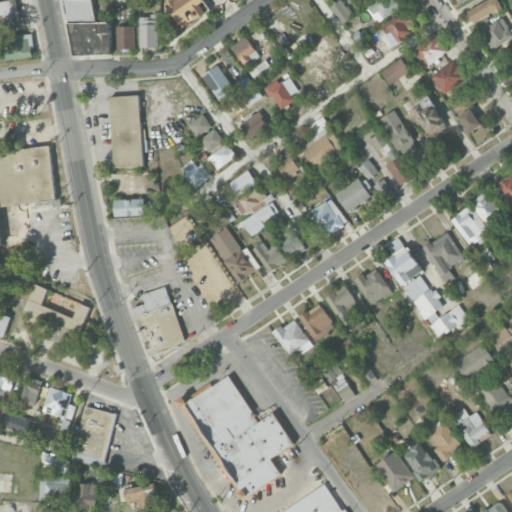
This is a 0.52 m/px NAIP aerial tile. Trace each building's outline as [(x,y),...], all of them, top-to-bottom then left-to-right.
[(0,0),(16,0),(20,20),(5,23),(7,32),(0,32),(0,0)] [(67,19),(63,0),(92,0),(96,19),(67,19)] [(184,26),(167,3),(171,0),(205,0),(210,7),(184,26)] [(342,23),(353,15),(341,0),(339,0),(330,7),(342,23)] [(369,5),(375,0),(399,0),(403,5),(385,18),(379,10),(374,13),(369,5)] [(474,22),(467,11),(487,0),(497,0),(501,7),(474,22)] [(410,31),(404,36),(405,38),(399,42),(391,31),(388,33),(382,25),(402,10),(408,19),(404,22),(410,31)] [(140,47),(140,16),(151,16),(151,13),(159,13),(159,47),(140,47)] [(487,37),(482,30),(498,19),(504,29),(508,27),(511,32),(511,34),(492,49),(485,39),(487,37)] [(74,55),(111,55),(110,22),(67,22),(74,55)] [(117,25),(135,25),(136,47),(118,48),(117,25)] [(426,67),(412,49),(435,32),(448,50),(426,67)] [(5,59),(4,48),(9,48),(8,37),(18,35),(19,37),(28,36),(29,46),(32,45),(33,56),(5,59)] [(232,46),(246,35),(260,54),(246,65),(232,46)] [(306,63),(299,53),(319,40),(325,50),(306,63)] [(381,70),(388,84),(410,73),(403,59),(381,70)] [(432,75),(453,59),(467,78),(445,93),(432,75)] [(272,69),(266,60),(249,72),(256,81),(272,69)] [(203,74),(218,64),(236,90),(220,101),(203,74)] [(300,80),(315,70),(326,86),(311,96),(300,80)] [(242,92),(236,83),(247,75),(253,85),(242,92)] [(269,90),(289,77),(297,90),(291,94),(295,100),(281,108),(269,90)] [(245,93),(256,85),(263,96),(252,103),(245,93)] [(139,94),(144,165),(115,167),(110,96),(139,94)] [(413,106),(421,102),(424,107),(429,103),(432,107),(436,105),(445,121),(427,132),(413,106)] [(458,115),(470,106),(482,123),(469,131),(458,115)] [(380,118),(395,108),(418,144),(402,154),(380,118)] [(250,141),(237,123),(257,109),(270,127),(250,141)] [(197,136),(189,123),(204,113),(212,126),(197,136)] [(210,151),(201,139),(215,127),(225,140),(210,151)] [(316,167),(303,150),(331,130),(344,147),(316,167)] [(218,169),(208,157),(226,142),(231,148),(232,147),(237,153),(218,169)] [(0,245),(0,150),(49,145),(56,199),(0,205),(0,230),(2,246),(0,245)] [(287,180),(276,165),(291,154),(302,170),(287,180)] [(387,164),(400,155),(414,175),(401,184),(387,164)] [(359,167),(368,180),(379,172),(369,159),(359,167)] [(184,174),(196,163),(208,176),(197,187),(184,174)] [(229,182),(248,169),(257,183),(238,195),(229,182)] [(511,203),(500,184),(511,176),(511,203)] [(335,193),(358,177),(371,195),(348,211),(335,193)] [(392,193),(385,179),(374,185),(381,199),(392,193)] [(247,210),(239,198),(259,183),(268,195),(247,210)] [(471,201),(489,189),(497,200),(495,201),(503,212),(495,218),(496,220),(488,225),(471,201)] [(274,198),(270,194),(252,209),(255,213),(274,198)] [(116,215),(115,199),(145,197),(146,214),(116,215)] [(326,200),(336,216),(339,214),(345,225),(327,237),(316,220),(312,223),(306,214),(326,200)] [(251,236),(242,220),(268,203),(278,219),(251,236)] [(451,219),(458,214),(457,213),(470,203),(492,233),(480,242),(478,240),(471,245),(451,219)] [(278,237),(282,235),(281,233),(286,230),(285,229),(292,225),(306,246),(290,256),(278,237)] [(210,238),(227,226),(257,269),(240,281),(210,238)] [(423,246),(431,241),(434,244),(446,236),(456,251),(459,248),(464,255),(448,266),(455,277),(448,282),(423,246)] [(253,248),(263,241),(269,249),(276,244),(287,259),(270,272),(253,248)] [(386,260),(396,253),(398,257),(410,249),(424,270),(403,284),(386,260)] [(200,287),(202,286),(195,276),(211,265),(217,275),(219,273),(232,291),(223,297),(224,299),(213,306),(200,287)] [(355,279),(364,273),(366,275),(377,267),(392,290),(372,304),(355,279)] [(44,325),(28,318),(30,312),(24,309),(36,283),(48,288),(42,303),(73,317),(79,302),(91,307),(80,333),(46,319),(44,325)] [(131,307),(146,303),(143,294),(166,286),(169,295),(186,340),(178,343),(179,346),(150,355),(131,307)] [(326,297),(335,291),(338,294),(348,288),(363,312),(344,323),(338,313),(337,314),(326,297)] [(431,288),(433,291),(436,289),(441,296),(438,298),(444,305),(425,319),(420,312),(421,310),(414,301),(431,288)] [(299,315),(308,309),(311,313),(322,305),(334,321),(332,323),(335,327),(317,340),(299,315)] [(0,334),(0,312),(11,316),(4,336),(0,334)] [(430,325),(447,312),(457,325),(444,335),(444,334),(440,337),(430,325)] [(273,331),(282,324),(286,330),(297,322),(310,339),(290,354),(273,331)] [(511,334),(499,344),(491,333),(504,323),(508,328),(510,326),(511,328),(511,334)] [(455,362),(482,342),(498,364),(487,372),(486,370),(469,382),(455,362)] [(359,351),(377,378),(368,383),(350,356),(359,351)] [(0,389),(0,369),(1,366),(10,369),(9,370),(16,372),(9,392),(0,389)] [(20,397),(27,376),(42,381),(35,402),(20,397)] [(183,405),(228,376),(259,423),(275,412),(295,443),(272,458),(282,473),(244,498),(183,405)] [(330,380),(335,376),(338,381),(345,377),(357,395),(345,403),(330,380)] [(475,389),(491,378),(493,381),(496,379),(501,386),(502,385),(511,399),(511,407),(497,419),(475,389)] [(43,410),(51,386),(72,393),(64,417),(43,410)] [(74,451),(86,405),(115,412),(103,458),(74,451)] [(452,417),(457,413),(456,412),(464,407),(470,415),(477,410),(490,430),(479,438),(481,442),(473,448),(452,417)] [(0,424),(0,418),(3,411),(31,421),(26,434),(0,424)] [(429,433),(445,421),(464,445),(444,460),(435,448),(439,445),(429,433)] [(404,453),(419,442),(427,452),(428,451),(434,458),(433,460),(438,466),(428,473),(429,475),(422,481),(414,471),(416,469),(404,453)] [(48,468),(51,455),(72,461),(68,474),(48,468)] [(394,492),(381,474),(402,458),(415,476),(394,492)] [(45,500),(47,476),(70,478),(68,501),(45,500)] [(81,482),(98,483),(97,505),(89,504),(89,507),(79,506),(81,482)] [(154,482),(157,492),(152,493),(155,507),(145,510),(142,496),(127,499),(124,489),(154,482)] [(282,511),(325,484),(342,510),(346,507),(349,511),(282,511)] [(481,511),(487,507),(490,511),(502,502),(510,511),(481,511)]
